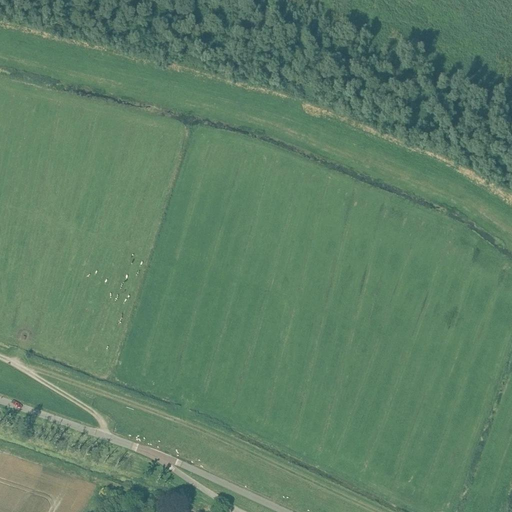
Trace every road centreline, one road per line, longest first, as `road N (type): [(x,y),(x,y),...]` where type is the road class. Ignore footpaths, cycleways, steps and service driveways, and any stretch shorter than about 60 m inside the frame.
road 1 (track): [(31,369),(241,447),(374,511)]
road 2 (unclassified): [(163,458),(0,398)]
road 3 (track): [(0,357),(31,369),(107,435)]
road 4 (unclassified): [(278,511),(163,458)]
